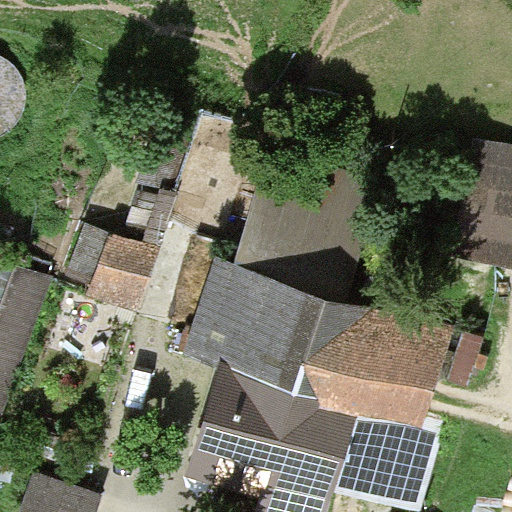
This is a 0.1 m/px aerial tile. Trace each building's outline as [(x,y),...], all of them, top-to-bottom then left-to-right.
[(156,122),(137,184),(160,191),(162,185),(173,189),(190,132),(156,122)] [(511,144),(473,137),(451,259),(511,270),(511,144)] [(235,266),(346,297),(374,188),(268,161),(235,266)] [(160,191),(143,243),(159,249),(178,190),(173,189),(162,185),(160,191)] [(92,284),(110,232),(86,223),(67,276),(92,284)] [(92,284),(88,295),(138,312),(159,249),(143,243),(110,232),(92,284)] [(0,417),(50,278),(0,260),(0,417)] [(346,297),(235,266),(216,260),(184,357),(220,371),(185,483),(260,504),(257,511),(328,511),(335,488),(420,511),(443,432),(427,427),(455,327),(346,297)] [(98,511),(104,495),(34,473),(21,511),(98,511)]
